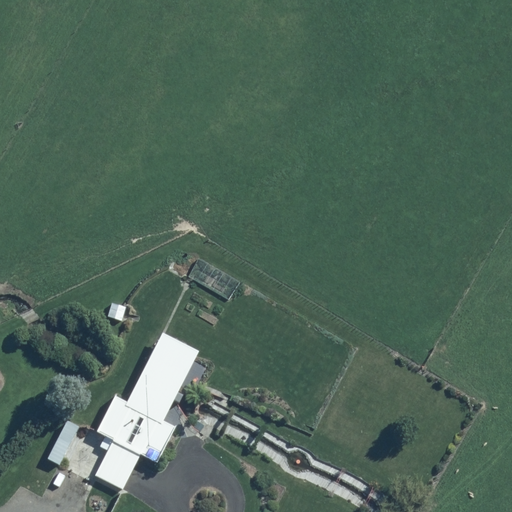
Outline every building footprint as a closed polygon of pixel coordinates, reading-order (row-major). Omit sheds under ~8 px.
[(201,260),(190,278),(230,301),(240,283),(201,260)] [(131,306),(114,301),(109,318),(127,322),(131,306)] [(101,448),(108,451),(95,477),(127,492),(144,456),(149,459),(154,447),(166,453),(179,427),(170,423),(205,352),(165,333),(132,402),(117,395),(99,434),(106,437),(101,448)] [(58,374),(43,387),(31,399),(41,409),(67,383),(58,374)] [(62,466),(83,427),(71,421),(50,460),(61,466),(47,492),(59,499),(73,472),(62,466)] [(78,472),(70,501),(84,505),(92,475),(78,472)]
